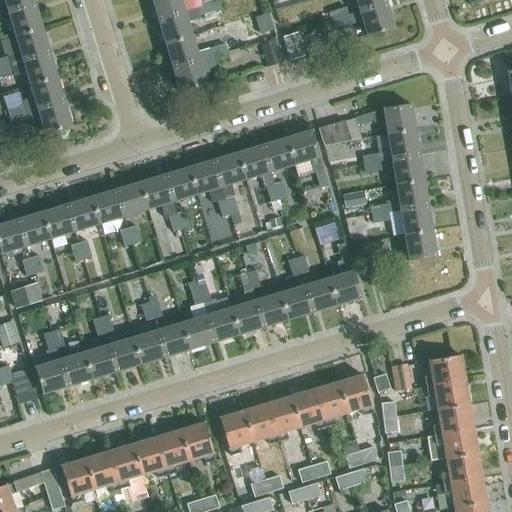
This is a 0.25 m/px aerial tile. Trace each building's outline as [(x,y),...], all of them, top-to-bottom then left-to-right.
[(35,4),(33,0),(4,0),(8,12),(35,4)] [(184,11),(181,0),(151,0),(158,20),(185,12),(184,11)] [(212,4),(210,0),(194,0),(196,8),(212,4)] [(386,4),(384,0),(355,0),(359,11),(360,12),(386,4)] [(222,1),(212,4),(214,12),(214,13),(224,10),(222,1)] [(42,29),(35,4),(8,12),(15,37),(42,29)] [(192,37),(188,22),(200,19),(200,16),(203,15),(205,22),(216,19),(212,4),(196,8),(184,11),(185,12),(158,20),(165,45),(192,37)] [(394,29),(386,4),(360,12),(359,11),(348,15),(348,16),(332,21),(334,29),(362,21),(367,37),(394,29)] [(329,13),(331,20),(332,21),(348,16),(348,15),(346,8),(329,13)] [(268,12),(254,16),(259,33),(273,29),(268,12)] [(0,67),(49,53),(42,29),(15,37),(20,51),(7,54),(7,57),(0,58),(0,67)] [(290,61),(304,56),(297,32),(283,37),(290,61)] [(173,69),(227,53),(224,44),(197,52),(192,37),(165,45),(173,69)] [(267,67),(282,63),(274,39),(260,44),(267,67)] [(57,78),(49,53),(0,67),(0,76),(13,73),(13,76),(26,73),(30,86),(57,78)] [(207,86),(203,73),(216,70),(214,65),(229,60),(227,53),(173,69),(180,94),(207,86)] [(64,102),(57,78),(30,86),(33,97),(21,101),(22,105),(7,110),(10,119),(64,102)] [(71,127),(64,102),(10,119),(12,126),(28,122),(29,126),(41,122),(45,135),(71,127)] [(383,109),(387,134),(415,130),(410,104),(383,109)] [(373,122),(371,113),(355,116),(357,126),(373,122)] [(351,141),(345,121),(318,129),(323,146),(351,141)] [(419,155),(415,130),(387,134),(391,160),(419,155)] [(311,131),(287,138),(295,165),(319,158),(311,131)] [(295,165),(287,138),(262,146),(270,173),(295,165)] [(274,184),(270,173),(262,146),(238,153),(246,180),(261,175),(264,187),(266,186),(270,203),(279,200),(274,184)] [(380,162),(378,152),(361,155),(363,165),(380,162)] [(231,185),(246,180),(238,153),(213,161),(230,215),(239,213),(231,185)] [(423,180),(419,155),(391,160),(396,185),(423,180)] [(230,215),(213,161),(189,168),(197,195),(213,190),(221,217),(230,215)] [(381,171),(380,162),(363,165),(364,174),(381,171)] [(197,195),(189,168),(164,176),(172,202),(197,195)] [(328,185),(323,169),(314,171),(319,188),(328,185)] [(175,213),(172,202),(164,176),(140,183),(148,210),(161,206),(164,218),(169,217),(173,232),(181,230),(176,213),(175,213)] [(427,206),(423,180),(396,185),(398,200),(387,202),(387,203),(371,205),(372,215),(400,210),(427,206)] [(282,181),(274,184),(279,200),(287,198),(282,181)] [(148,210),(140,183),(115,190),(123,217),(148,210)] [(123,217),(115,190),(91,198),(99,225),(123,217)] [(345,209),(365,205),(363,193),(343,196),(345,209)] [(99,225),(91,198),(66,205),(74,232),(99,225)] [(74,232),(66,205),(42,213),(50,239),(74,232)] [(404,236),(432,231),(427,206),(400,210),(404,236)] [(184,211),(176,213),(181,230),(189,227),(184,211)] [(50,239),(42,213),(17,220),(25,247),(50,239)] [(372,215),(374,224),(392,221),(390,213),(372,215)] [(269,221),(272,230),(281,227),(279,218),(269,221)] [(25,247),(17,220),(0,225),(0,251),(1,254),(25,247)] [(140,242),(136,226),(127,228),(132,244),(140,242)] [(132,244),(127,228),(119,231),(123,247),(132,244)] [(436,256),(432,231),(404,236),(408,261),(436,256)] [(92,258),(87,240),(78,243),(83,260),(92,258)] [(83,260),(78,243),(70,245),(75,262),(83,260)] [(245,246),(247,255),(256,255),(253,243),(245,246)] [(350,259),(345,243),(336,246),(341,262),(350,259)] [(309,271),(304,255),(296,258),(300,274),(309,271)] [(397,264),(396,255),(378,256),(379,266),(397,264)] [(42,272),(38,256),(29,258),(34,274),(42,272)] [(34,274),(29,258),(21,260),(26,277),(34,274)] [(300,274),(296,258),(288,260),(293,276),(300,274)] [(260,286),(255,270),(247,273),(251,288),(260,286)] [(353,271),(329,279),(337,305),(361,298),(353,271)] [(251,288),(247,273),(239,275),(243,291),(251,288)] [(337,305),(329,279),(304,286),(312,313),(337,305)] [(195,280),(187,282),(190,290),(198,288),(195,280)] [(12,291),(17,308),(41,301),(36,284),(12,291)] [(198,288),(203,304),(210,302),(206,285),(198,288)] [(312,313),(304,286),(280,293),(288,320),(312,313)] [(203,304),(198,288),(190,290),(195,306),(203,304)] [(288,320),(280,293),(255,301),(263,327),(288,320)] [(162,316),(156,295),(147,297),(153,318),(162,316)] [(153,318),(147,297),(139,300),(145,321),(153,318)] [(263,327),(255,301),(231,308),(239,335),(263,327)] [(214,342),(239,335),(231,308),(216,313),(206,316),(214,342)] [(141,365),(133,338),(117,343),(109,315),(100,318),(105,334),(106,333),(109,345),(108,345),(116,372),(141,365)] [(214,342),(206,316),(182,323),(190,350),(214,342)] [(105,334),(100,318),(92,320),(97,336),(105,334)] [(0,341),(3,348),(18,342),(11,321),(7,322),(7,321),(0,323),(0,341)] [(190,350),(182,323),(157,330),(165,357),(190,350)] [(59,329),(50,332),(55,348),(56,348),(64,345),(59,329)] [(165,357),(157,330),(133,338),(141,365),(165,357)] [(67,387),(59,360),(60,360),(56,348),(55,348),(50,332),(43,334),(48,350),(45,351),(49,363),(34,368),(43,394),(67,387)] [(116,372),(108,345),(84,353),(92,379),(116,372)] [(84,353),(60,360),(59,360),(67,387),(92,379),(84,353)] [(424,377),(426,387),(465,380),(461,355),(428,361),(431,376),(424,377)] [(407,364),(391,367),(396,392),(411,389),(407,364)] [(0,377),(11,374),(8,366),(0,368),(0,377)] [(0,386),(10,383),(17,404),(36,398),(28,369),(27,368),(11,374),(0,377),(0,386)] [(389,389),(386,374),(373,378),(377,392),(389,389)] [(362,375),(338,382),(347,413),(361,409),(363,416),(373,413),(362,375)] [(469,405),(465,380),(426,387),(427,397),(435,396),(437,410),(469,405)] [(347,413),(338,382),(314,389),(326,427),(335,424),(333,417),(347,413)] [(326,427),(314,389),(290,396),(300,427),(314,423),(316,430),(318,430),(324,448),(332,446),(326,427)] [(300,427),(290,396),(267,403),(278,442),(288,439),(286,432),(300,427)] [(396,417),(394,402),(381,404),(383,420),(396,417)] [(278,442),(267,403),(243,410),(253,442),(266,438),(268,445),(278,442)] [(473,429),(469,405),(437,410),(439,424),(432,426),(434,436),(473,429)] [(253,442),(243,410),(219,418),(230,456),(241,453),(239,446),(253,442)] [(398,432),(396,417),(383,420),(385,433),(398,432)] [(203,422),(179,430),(189,461),(202,457),(205,464),(215,461),(203,422)] [(478,453),(473,429),(434,436),(436,446),(443,445),(445,459),(478,453)] [(189,461),(179,430),(156,437),(167,475),(177,472),(175,465),(189,461)] [(167,475),(156,437),(132,444),(141,475),(155,471),(157,478),(167,475)] [(141,475),(132,444),(108,451),(124,502),(125,505),(148,498),(141,475)] [(378,460),(374,447),(359,451),(363,465),(378,460)] [(124,502),(108,451),(85,458),(94,490),(95,489),(98,499),(113,495),(116,504),(124,502)] [(363,465),(359,451),(345,456),(349,469),(363,465)] [(402,466),(401,451),(386,453),(388,469),(402,466)] [(482,478),(478,453),(445,459),(448,473),(441,474),(442,484),(482,478)] [(94,490),(85,458),(60,466),(72,504),(82,501),(80,494),(94,490)] [(330,474),(326,461),(311,466),(315,479),(326,476),(330,474)] [(315,479),(311,466),(297,470),(301,483),(315,479)] [(404,481),(402,466),(388,469),(390,483),(404,481)] [(367,482),(363,468),(349,473),(353,486),(367,482)] [(53,469),(40,473),(47,496),(60,492),(53,469)] [(353,486),(349,473),(334,478),(339,491),(353,486)] [(9,495),(16,492),(40,484),(37,474),(12,482),(0,486),(0,511),(3,511),(14,508),(9,495)] [(283,489),(279,475),(264,480),(268,494),(283,489)] [(486,502),(482,478),(442,484),(444,495),(451,493),(454,508),(486,502)] [(268,494),(264,480),(249,484),(254,498),(268,494)] [(321,496),(317,484),(302,488),(305,500),(321,496)] [(305,500),(302,488),(288,492),(291,504),(305,500)] [(64,506),(60,492),(47,496),(51,510),(64,506)] [(204,511),(219,507),(215,495),(200,500),(204,511)] [(268,511),(273,511),(269,497),(254,502),(257,511),(268,511)] [(204,511),(200,500),(187,504),(189,511),(204,511)] [(409,511),(407,502),(406,501),(393,504),(395,511),(409,511)] [(257,511),(254,502),(241,506),(242,511),(257,511)] [(487,511),(486,502),(454,508),(454,511),(487,511)]
